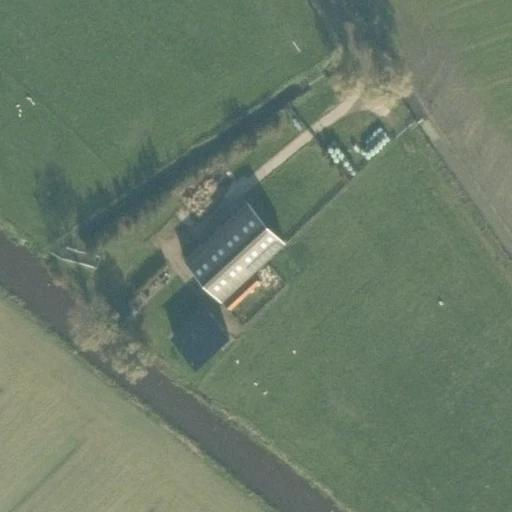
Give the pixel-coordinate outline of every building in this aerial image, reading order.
[(182,257),(220,299),(284,240),(246,198),(182,257)] [(229,307),(259,280),(251,271),(221,298),(229,307)] [(145,299),(148,295),(140,288),(137,292),(145,299)] [(129,301),(112,320),(120,327),(137,308),(129,301)] [(205,306),(172,337),(194,359),(226,329),(205,306)]
